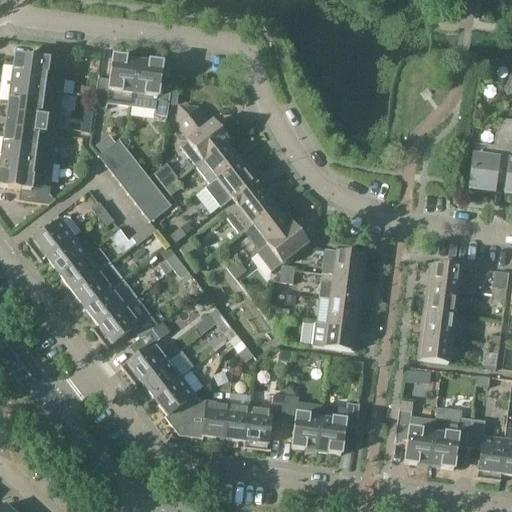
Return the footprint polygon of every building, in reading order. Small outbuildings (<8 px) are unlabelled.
[(38,50),(37,61),(14,59),(13,69),(3,68),(0,90),(0,106),(8,107),(3,140),(0,139),(0,189),(19,192),(17,204),(48,208),(54,204),(48,196),(67,54),(38,50)] [(107,106),(130,109),(137,63),(112,60),(111,70),(110,70),(109,82),(97,81),(93,109),(106,111),(107,106)] [(161,67),(137,63),(130,109),(154,112),(153,118),(166,119),(170,91),(158,89),(160,77),(161,67)] [(94,100),(95,90),(84,89),(83,98),(94,100)] [(197,110),(178,108),(175,128),(187,143),(186,143),(201,163),(226,143),(227,144),(228,143),(212,123),(209,126),(197,110)] [(494,186),(505,187),(511,139),(511,122),(501,121),(494,139),(493,148),(474,146),(468,190),(493,194),(494,186)] [(97,159),(105,169),(126,153),(118,143),(97,159)] [(209,188),(214,184),(239,165),(241,163),(227,144),(226,143),(201,163),(194,168),(209,188)] [(133,161),(126,153),(105,169),(112,178),(133,161)] [(141,172),(133,161),(112,178),(120,188),(141,172)] [(252,183),(239,165),(214,184),(229,203),(231,201),(232,202),(255,184),(253,182),(252,183)] [(164,168),(153,176),(159,184),(170,176),(164,168)] [(148,180),(141,172),(120,188),(127,197),(148,180)] [(170,176),(159,184),(165,191),(176,183),(170,176)] [(155,190),(148,180),(127,197),(134,206),(155,190)] [(165,191),(170,198),(181,189),(176,183),(165,191)] [(134,206),(142,216),(163,200),(155,190),(134,206)] [(253,228),(252,227),(274,211),(273,210),(260,192),(259,190),(236,207),(236,208),(225,217),(240,237),(249,230),(250,230),(253,228)] [(148,225),(149,226),(170,209),(170,208),(169,208),(163,200),(142,216),(148,224),(148,225)] [(90,211),(97,221),(105,215),(98,205),(90,211)] [(266,246),(267,246),(291,227),(276,208),(273,210),(274,211),(252,227),(253,228),(266,246)] [(113,224),(105,215),(97,221),(105,230),(113,224)] [(63,219),(60,221),(26,247),(40,266),(46,261),(45,261),(73,239),(80,235),(68,219),(63,219)] [(149,226),(140,233),(141,235),(146,241),(155,234),(149,226)] [(291,227),(267,246),(266,246),(265,246),(281,267),(307,246),(292,226),(291,227)] [(185,237),(180,230),(169,239),(174,246),(185,237)] [(146,241),(141,235),(140,233),(130,240),(131,241),(135,246),(136,248),(146,241)] [(45,261),(46,261),(58,278),(86,256),(73,239),(45,261)] [(125,241),(115,248),(121,256),(135,246),(131,241),(127,243),(125,241)] [(184,259),(195,250),(190,243),(179,252),(184,259)] [(363,282),(366,258),(323,252),(320,277),(332,278),(363,282)] [(58,278),(71,295),(109,266),(109,265),(99,272),(86,256),(58,278)] [(165,263),(172,272),(180,266),(173,257),(165,263)] [(235,260),(224,268),(230,275),(240,267),(235,260)] [(71,295),(85,312),(123,283),(109,266),(71,295)] [(188,276),(180,266),(172,272),(180,282),(188,276)] [(429,266),(426,290),(457,294),(460,270),(429,266)] [(245,273),(240,267),(230,275),(235,282),(245,273)] [(294,270),(281,268),(280,277),(293,278),(294,270)] [(494,275),(491,299),(504,301),(507,276),(494,275)] [(292,287),(293,278),(280,277),(278,285),(292,287)] [(332,278),(329,302),(359,306),(363,282),(332,278)] [(136,300),(123,283),(85,312),(97,329),(98,329),(136,300)] [(426,290),(423,314),(453,318),(457,294),(426,290)] [(284,306),(294,307),(295,298),(285,297),(284,306)] [(503,309),(504,301),(491,299),(490,307),(503,309)] [(149,318),(136,300),(98,329),(97,329),(91,333),(105,351),(131,332),(138,342),(151,332),(157,328),(149,318)] [(329,302),(326,326),(356,330),(359,306),(329,302)] [(215,311),(207,318),(214,327),(222,321),(215,311)] [(275,311),(274,319),(287,321),(288,312),(275,311)] [(423,314),(420,338),(450,342),(453,318),(423,314)] [(274,319),(273,328),(286,329),(287,321),(274,319)] [(230,330),(222,321),(214,327),(222,337),(230,330)] [(134,389),(140,385),(167,363),(154,345),(169,334),(162,324),(151,333),(151,332),(138,342),(128,350),(135,359),(120,371),(134,389)] [(353,354),(356,330),(326,326),(314,325),(310,349),(353,354)] [(447,366),(450,342),(420,338),(417,362),(447,366)] [(499,340),(486,338),(485,346),(498,348),(499,340)] [(497,357),(498,348),(485,346),(483,355),(497,357)] [(244,366),(252,359),(245,350),(237,356),(244,366)] [(140,385),(152,401),(181,380),(180,379),(192,370),(180,353),(167,363),(140,385)] [(278,353),(277,363),(289,365),(290,355),(278,353)] [(362,366),(341,363),(340,374),(361,376),(362,366)] [(404,385),(416,386),(417,374),(405,373),(404,385)] [(489,380),(477,379),(475,389),(487,390),(489,380)] [(198,403),(181,380),(152,401),(165,418),(163,420),(170,429),(181,435),(198,403)] [(286,387),(285,398),(296,400),(297,393),(293,388),(286,387)] [(249,409),(244,444),(242,452),(265,454),(269,425),(281,427),(285,398),(272,397),(270,412),(249,409)] [(297,400),(285,398),(281,427),(293,428),(291,441),(292,441),(290,451),(315,454),(321,409),(297,405),(297,400)] [(202,439),(223,442),(227,407),(198,403),(181,435),(190,440),(201,442),(202,439)] [(344,412),(321,409),(315,454),(339,457),(341,447),(343,435),(354,436),(358,408),(345,406),(344,412)] [(223,442),(244,444),(249,409),(227,407),(223,442)] [(403,466),(428,469),(434,423),(410,420),(410,415),(398,413),(394,442),(406,443),(404,455),(405,455),(403,466)] [(456,449),(467,451),(471,422),(462,421),(463,416),(438,413),(436,423),(434,423),(428,469),(452,472),(456,449)] [(484,424),(471,422),(467,451),(479,453),(476,481),(499,484),(499,477),(503,442),(482,439),(484,424)] [(511,443),(503,442),(499,477),(511,478),(511,443)]
